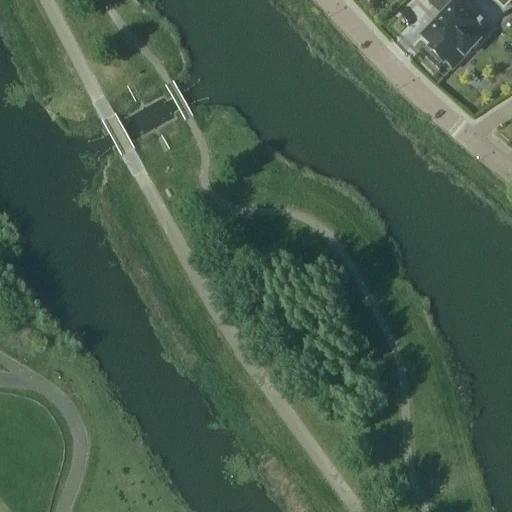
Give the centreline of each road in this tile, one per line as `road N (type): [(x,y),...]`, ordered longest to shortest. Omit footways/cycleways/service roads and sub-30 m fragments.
road 1 (residential): [(323,0),(469,140)]
road 2 (unclassified): [(63,511),(79,458),(74,426),(37,383),(0,379)]
